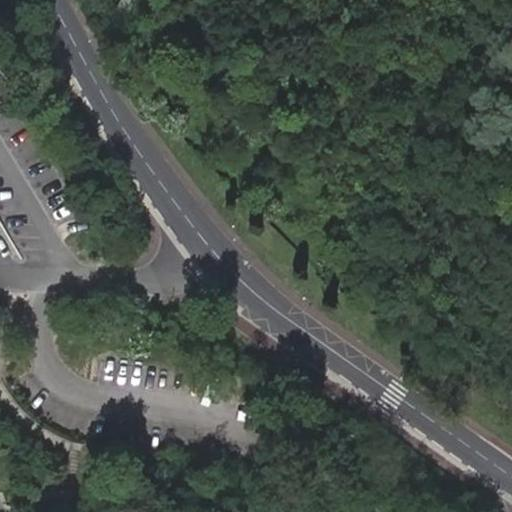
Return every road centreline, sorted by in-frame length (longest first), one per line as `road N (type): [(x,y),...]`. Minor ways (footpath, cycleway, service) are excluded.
road 1 (residential): [(208,250),(257,299),(511,482)]
road 2 (residential): [(46,0),(93,87),(208,250)]
road 3 (residential): [(0,149),(49,246),(82,276),(131,279),(208,250)]
